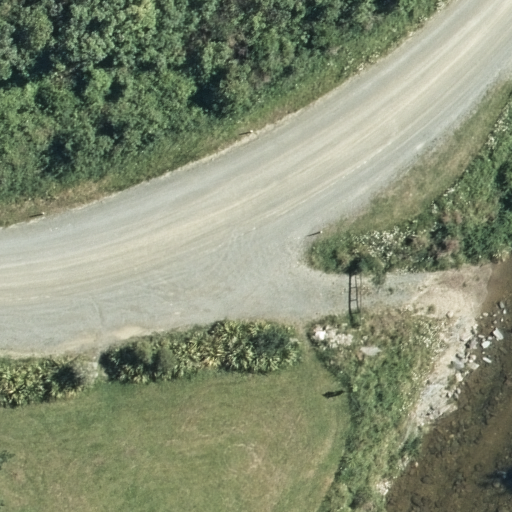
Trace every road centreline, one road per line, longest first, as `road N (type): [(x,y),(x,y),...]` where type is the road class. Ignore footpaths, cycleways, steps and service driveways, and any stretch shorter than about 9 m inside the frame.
road 1 (unclassified): [(511,5),(376,119),(189,238),(66,277),(0,283)]
road 2 (track): [(511,279),(354,297),(286,288),(189,238)]
